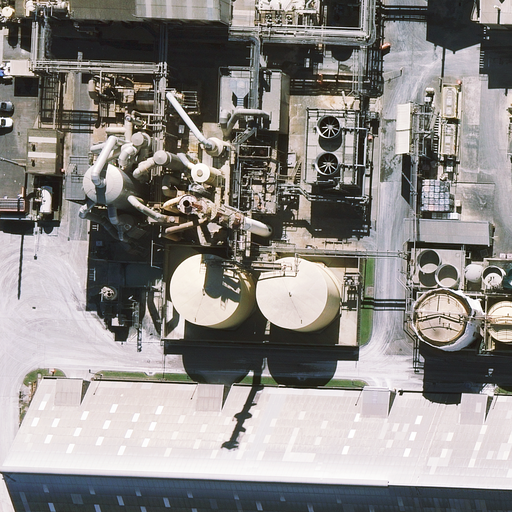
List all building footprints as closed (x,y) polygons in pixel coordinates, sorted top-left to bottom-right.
[(232,0),(158,0),(158,29),(232,31),(232,0)] [(276,90),(277,76),(233,74),(231,146),(276,148),(276,138),(293,139),(294,90),(276,90)] [(381,77),(315,74),(308,214),(374,217),(381,77)] [(67,134),(37,133),(35,177),(65,179),(67,134)] [(55,216),(56,188),(39,188),(38,216),(55,216)] [(259,310),(262,299),(260,288),(255,277),(248,268),(237,263),(226,260),(215,262),(204,267),(195,274),(190,285),(187,296),(189,307),(194,318),(201,326),(212,332),(223,334),(234,333),(245,328),(254,321),(259,310)] [(344,314),(346,303),(345,292),(340,282),(332,274),(323,268),(312,266),(301,267),(290,272),(282,280),(277,289),(274,300),(276,312),(280,322),(288,330),(298,335),(309,338),(320,336),(330,332),(338,324),(344,314)] [(482,329),(484,321),(483,313),(480,306),(475,301),(468,297),(460,295),(453,296),(446,299),(440,305),(436,311),(434,319),(435,327),(439,334),(444,339),(451,343),(458,345),(466,344),(473,341),(479,335),(482,329)] [(511,305),(507,308),(502,313),(499,318),(498,324),(498,331),(501,336),(505,341),(511,344),(511,305)] [(511,511),(511,371),(51,357),(46,511),(511,511)]
